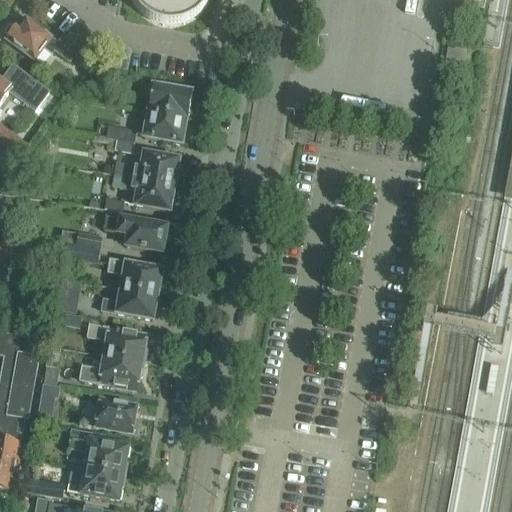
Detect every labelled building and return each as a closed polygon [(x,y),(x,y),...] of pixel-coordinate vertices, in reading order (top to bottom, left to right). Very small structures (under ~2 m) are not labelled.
[(130,0),(132,5),(136,11),(140,16),(145,20),(150,24),(156,26),(162,28),(169,29),(175,28),(182,27),(188,25),(193,21),(198,17),(203,12),(206,7),(208,2),(208,0),(130,0)] [(449,0),(449,5),(484,11),(485,0),(449,0)] [(5,42),(34,63),(43,50),(51,56),(54,53),(69,64),(77,54),(60,42),(57,46),(24,22),(17,32),(14,30),(5,42)] [(105,69),(127,73),(128,70),(131,53),(109,49),(109,53),(105,69)] [(445,61),(460,64),(462,53),(447,51),(445,61)] [(0,106),(9,94),(35,114),(49,95),(13,68),(1,83),(2,83),(1,86),(0,85),(0,106)] [(122,87),(137,90),(139,79),(125,77),(122,87)] [(152,89),(142,87),(140,99),(150,101),(148,114),(147,115),(186,122),(187,123),(192,97),(152,90),(152,89)] [(181,148),(186,122),(147,115),(148,114),(146,113),(141,141),(181,148)] [(0,129),(0,145),(19,160),(27,149),(0,129)] [(133,134),(105,130),(103,142),(114,144),(131,146),(133,134)] [(112,154),(130,157),(131,146),(114,144),(112,154)] [(174,189),(179,164),(141,157),(138,171),(116,167),(114,178),(174,189)] [(169,215),(174,189),(114,178),(112,190),(130,193),(134,194),(132,208),(169,215)] [(104,213),(122,216),(124,205),(106,202),(104,213)] [(161,257),(166,231),(106,220),(103,234),(115,236),(115,238),(125,240),(123,250),(161,257)] [(62,234),(60,246),(100,254),(102,241),(62,234)] [(0,261),(57,271),(59,256),(0,245),(0,261)] [(77,261),(98,265),(100,255),(79,251),(77,261)] [(156,299),(161,274),(122,267),(123,267),(110,264),(107,276),(120,279),(118,292),(156,299)] [(72,313),(94,311),(92,291),(70,293),(72,313)] [(152,324),(156,299),(118,292),(116,306),(103,303),(100,316),(113,318),(114,317),(152,324)] [(61,330),(78,334),(81,322),(63,318),(61,330)] [(141,365),(146,340),(121,336),(121,335),(89,330),(87,341),(104,345),(101,358),(141,365)] [(0,442),(20,446),(24,423),(27,423),(39,360),(35,360),(39,343),(0,336),(0,358),(4,360),(0,381),(0,442)] [(141,365),(101,358),(99,374),(82,370),(80,384),(98,387),(112,389),(112,390),(137,394),(141,365)] [(93,428),(132,435),(137,410),(97,403),(93,428)] [(122,478),(127,451),(89,444),(90,437),(71,433),(68,452),(84,455),(81,471),(122,478)] [(0,492),(12,495),(21,447),(20,446),(0,442),(0,492)] [(122,478),(81,471),(79,485),(69,484),(67,495),(77,497),(117,505),(122,478)] [(38,496),(59,500),(61,490),(39,486),(38,496)] [(75,511),(52,508),(53,504),(38,502),(36,511),(75,511)]
